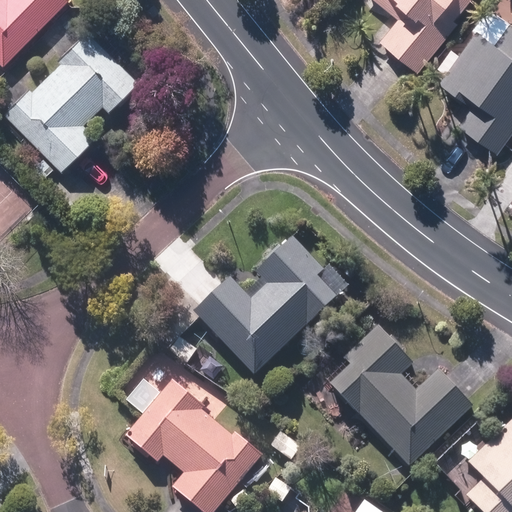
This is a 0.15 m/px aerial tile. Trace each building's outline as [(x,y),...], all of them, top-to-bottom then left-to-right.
[(0,0),(0,64),(5,69),(33,39),(34,40),(70,2),(67,0),(0,0)] [(370,0),(389,14),(397,20),(379,44),(397,58),(417,73),(473,0),(370,0)] [(511,27),(509,26),(494,45),(475,32),(439,82),(458,96),(457,98),(471,108),(457,128),(477,142),(497,156),(511,134),(511,27)] [(100,138),(85,124),(100,108),(107,116),(139,87),(89,31),(56,61),(60,64),(43,82),(39,79),(0,118),(61,177),(79,159),(100,138)] [(335,299),(317,281),(327,272),(292,237),(254,274),(266,286),(251,301),(229,279),(211,297),(192,316),(252,378),(278,353),(279,354),(335,299)] [(407,471),(439,440),(440,441),(475,408),(460,393),(440,372),(415,395),(400,380),(413,367),(376,328),(342,361),(348,368),(327,388),(407,471)] [(193,511),(215,511),(261,455),(223,425),(220,428),(198,411),(202,407),(168,380),(121,440),(155,466),(163,456),(184,473),(168,492),(187,507),(193,511)] [(463,495),(477,508),(476,509),(478,511),(511,511),(511,422),(466,465),(479,479),(463,495)]
